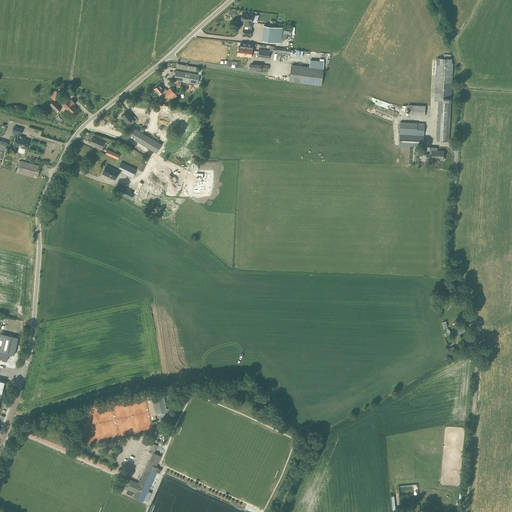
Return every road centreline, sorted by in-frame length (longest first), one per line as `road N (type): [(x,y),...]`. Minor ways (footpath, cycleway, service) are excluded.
road 1 (unclassified): [(24,376),(38,210),(68,146),(232,0)]
road 2 (unclassified): [(465,511),(479,329),(451,264),(456,148)]
road 3 (track): [(433,0),(460,69),(456,148)]
